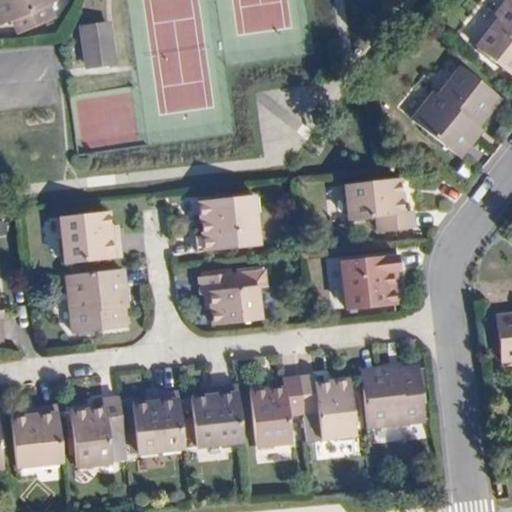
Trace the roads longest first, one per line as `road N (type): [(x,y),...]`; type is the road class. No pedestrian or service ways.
road 1 (residential): [(163,358),(455,326)]
road 2 (residential): [(473,511),(455,326)]
road 3 (residential): [(455,326),(451,264),(511,176)]
road 4 (residential): [(0,377),(163,358)]
road 5 (residential): [(150,237),(163,358)]
